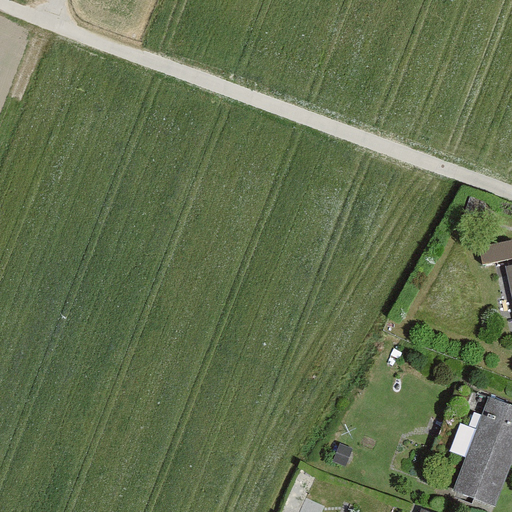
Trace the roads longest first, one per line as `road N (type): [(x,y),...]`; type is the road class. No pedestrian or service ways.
road 1 (track): [(0,1),(511,191)]
road 2 (track): [(0,149),(57,0)]
